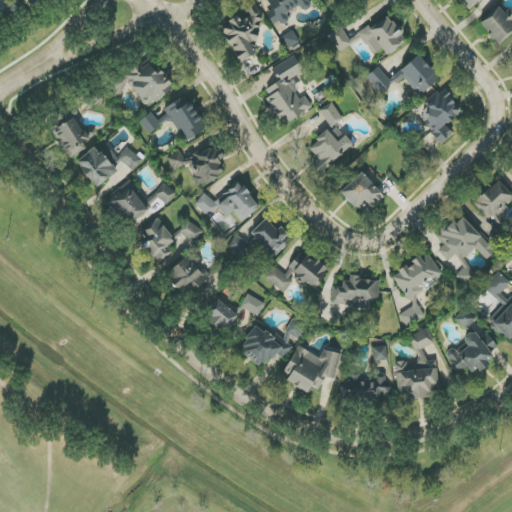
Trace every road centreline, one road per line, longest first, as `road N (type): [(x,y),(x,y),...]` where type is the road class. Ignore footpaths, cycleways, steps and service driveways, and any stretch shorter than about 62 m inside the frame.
road 1 (residential): [(511,412),(470,441),(374,461),(331,460),(284,443),(158,342),(0,143)]
road 2 (residential): [(171,18),(272,189),(334,234),(379,241),(497,124),(498,102),(485,80),(421,0)]
road 3 (residential): [(50,61),(171,18),(199,0)]
